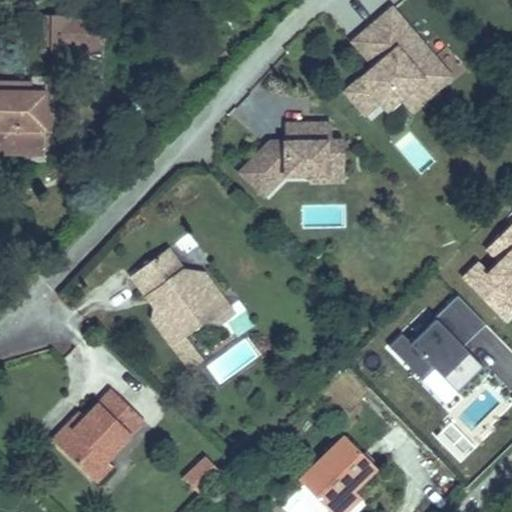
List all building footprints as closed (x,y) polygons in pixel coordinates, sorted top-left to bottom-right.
[(411,115),(455,78),(393,4),(349,41),(371,67),(343,90),(374,127),(402,104),(411,115)] [(52,51),(52,18),(44,18),(44,52),(52,51)] [(98,28),(95,23),(89,19),(82,18),(52,18),(52,51),(76,51),(77,38),(100,37),(100,34),(98,28)] [(100,52),(100,37),(77,38),(76,51),(100,52)] [(50,129),(50,115),(44,115),(44,93),(30,93),(22,93),(22,84),(0,83),(0,143),(12,144),(12,150),(21,150),(25,150),(30,150),(33,149),(36,149),(39,147),(41,146),(42,143),(43,140),(44,136),(44,129),(50,129)] [(30,93),(30,84),(22,84),(22,93),(30,93)] [(331,120),(284,121),(284,139),(249,140),(249,185),(345,184),(344,138),(331,138),(331,120)] [(0,152),(12,153),(12,150),(12,144),(0,143),(0,152)] [(458,279),(501,322),(511,310),(511,220),(478,254),(480,256),(458,279)] [(221,299),(219,294),(203,272),(183,269),(168,249),(132,276),(147,296),(153,292),(157,296),(160,294),(164,298),(154,306),(152,317),(173,345),(189,333),(192,319),(205,321),(221,324),(222,317),(222,311),(221,305),(221,299)] [(154,306),(164,298),(160,294),(157,296),(153,292),(147,296),(154,306)] [(511,389),(511,350),(455,293),(394,354),(420,381),(432,369),(458,395),(489,366),(511,389)] [(234,314),(219,294),(221,299),(221,305),(222,311),(222,317),(221,324),(234,314)] [(189,333),(205,321),(192,319),(189,333)] [(107,460),(144,420),(112,389),(86,417),(74,429),(69,424),(53,441),(91,477),(107,460)] [(74,429),(86,417),(80,412),(69,424),(74,429)] [(353,490),(377,467),(346,436),(300,480),(331,511),(353,490)] [(189,447),(173,466),(183,474),(199,455),(189,447)] [(219,470),(207,457),(184,479),(196,492),(219,470)] [(96,482),(112,465),(107,460),(91,477),(96,482)] [(331,511),(344,511),(360,498),(353,490),(331,511)]
